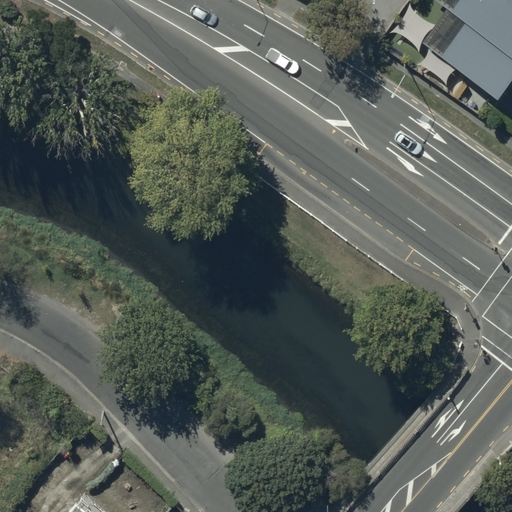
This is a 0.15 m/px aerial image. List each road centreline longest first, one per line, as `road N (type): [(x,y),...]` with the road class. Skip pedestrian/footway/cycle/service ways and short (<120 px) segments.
road 1 (secondary): [(511,250),(142,0)]
road 2 (residential): [(234,511),(73,347),(0,303)]
road 3 (tertiary): [(396,511),(511,380)]
